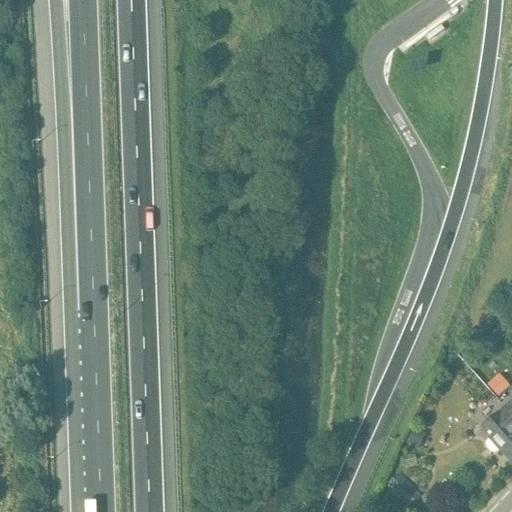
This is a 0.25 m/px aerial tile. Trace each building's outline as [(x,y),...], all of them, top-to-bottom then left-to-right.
[(281,80),(281,41),(261,41),(261,80),(281,80)] [(511,369),(508,365),(496,376),(507,388),(511,383),(511,369)] [(511,402),(481,430),(511,464),(511,402)] [(415,429),(408,443),(417,447),(424,433),(415,429)] [(415,455),(400,458),(402,468),(417,465),(415,455)] [(408,509),(421,497),(399,474),(387,486),(408,509)] [(426,497),(422,500),(423,504),(427,506),(431,503),(430,498),(426,497)]
